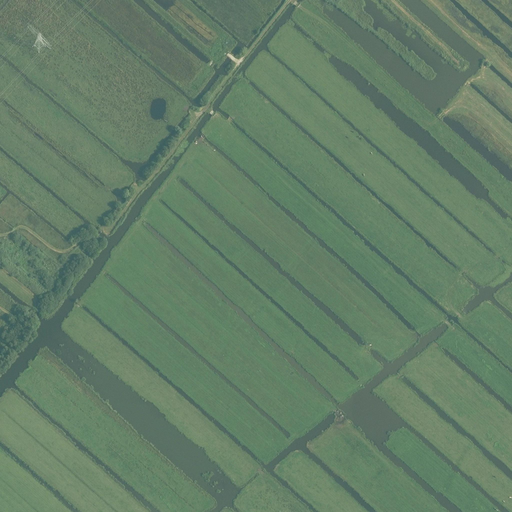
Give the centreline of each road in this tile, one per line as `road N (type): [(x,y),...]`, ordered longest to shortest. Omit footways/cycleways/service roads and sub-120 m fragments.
road 1 (track): [(254,133),(234,115),(225,125),(217,118),(76,309),(99,328)]
road 2 (track): [(290,0),(104,229)]
road 3 (track): [(428,117),(290,0)]
